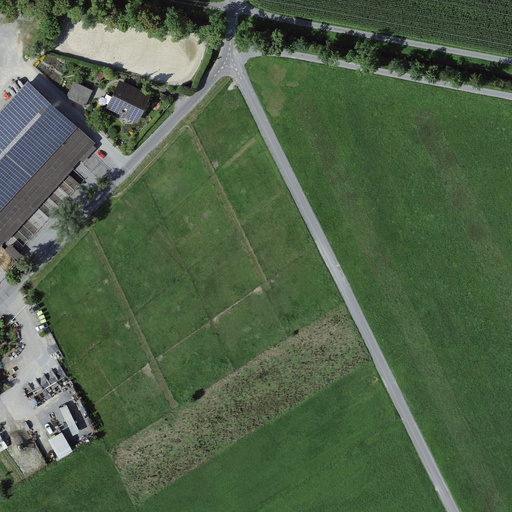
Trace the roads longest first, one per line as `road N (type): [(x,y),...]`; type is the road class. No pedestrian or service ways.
road 1 (unclassified): [(231,49),(454,511)]
road 2 (unclassified): [(0,298),(213,80),(231,49)]
road 3 (track): [(231,49),(511,100)]
road 4 (track): [(233,8),(511,60)]
